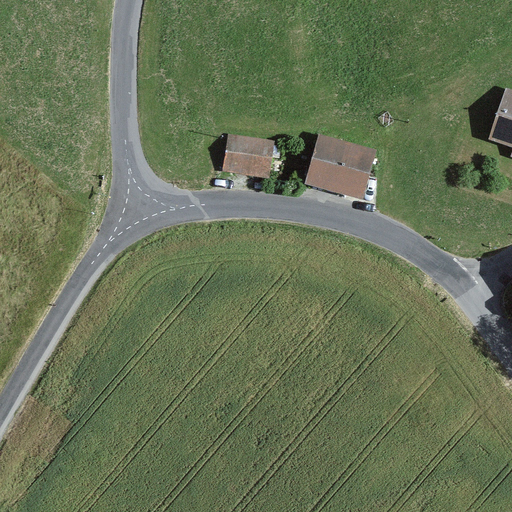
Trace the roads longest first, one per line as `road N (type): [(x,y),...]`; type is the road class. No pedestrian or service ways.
road 1 (tertiary): [(464,290),(419,252),(332,216),(229,204),(134,222)]
road 2 (unclassified): [(0,421),(102,248),(134,222)]
road 3 (tertiary): [(134,222),(123,105),(129,0)]
